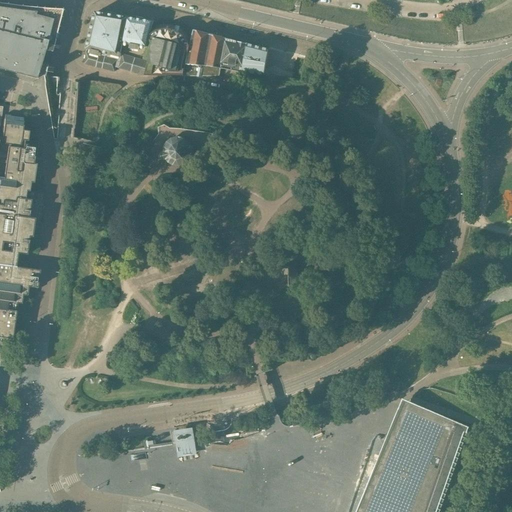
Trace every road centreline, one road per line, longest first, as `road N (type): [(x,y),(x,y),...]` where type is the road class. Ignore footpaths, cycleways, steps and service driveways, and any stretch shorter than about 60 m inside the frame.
road 1 (tertiary): [(73,434),(88,424),(274,392),(350,359),(408,320),(435,286),(449,249),(455,181),(448,139)]
road 2 (residential): [(30,376),(38,367),(58,183),(36,93),(0,80)]
road 3 (residential): [(115,0),(314,50),(318,65)]
road 4 (residential): [(356,42),(190,0)]
road 5 (residential): [(511,48),(444,57),(356,42)]
road 6 (residential): [(70,68),(222,83)]
road 7 (residential): [(448,139),(404,75),(356,42)]
